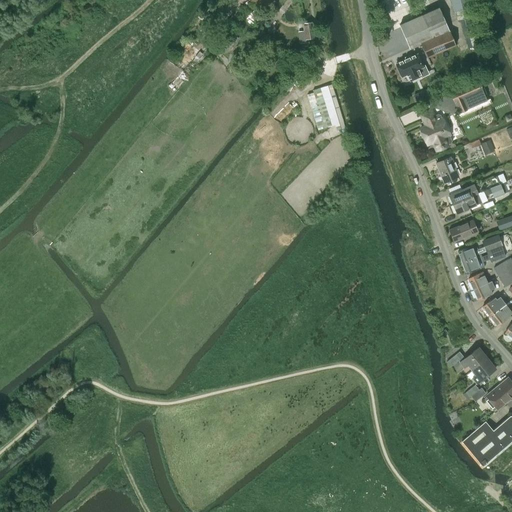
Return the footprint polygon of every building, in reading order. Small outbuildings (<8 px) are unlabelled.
[(256,20),(261,14),(271,0),(251,0),(248,4),(255,9),(250,15),(256,20)] [(469,0),(450,0),(454,12),(457,11),(459,20),(461,19),(473,17),(469,0)] [(438,7),(399,25),(409,48),(410,49),(421,44),(421,43),(449,31),(438,7)] [(303,31),(301,31),(298,32),(299,43),(309,42),(308,39),(314,38),(312,22),(302,23),(303,31)] [(449,31),(421,43),(421,44),(427,57),(455,46),(450,33),(449,31)] [(395,62),(403,59),(401,53),(393,56),(395,62)] [(417,54),(395,64),(398,70),(401,77),(407,74),(410,81),(421,76),(419,73),(418,69),(419,69),(423,67),(420,61),(417,54)] [(479,82),(451,94),(459,113),(468,109),(467,109),(486,100),(482,89),(479,82)] [(306,95),(311,112),(318,131),(334,125),(335,130),(346,127),(332,84),(312,90),(313,92),(306,94),(306,95)] [(452,141),(449,135),(442,119),(441,119),(439,116),(437,115),(433,117),(433,116),(423,120),(425,126),(420,128),(427,145),(432,143),(436,151),(448,145),(451,144),(452,141)] [(489,141),(481,144),(485,154),(493,151),(489,141)] [(444,183),(458,177),(449,157),(435,163),(444,183)] [(500,184),(491,188),(495,196),(503,192),(500,184)] [(468,187),(449,195),(452,204),(472,196),(477,194),(473,185),(468,187)] [(472,196),(452,204),(456,214),(476,206),(476,205),(481,203),(487,200),(483,191),(477,194),(472,196)] [(504,221),(497,224),(499,230),(506,228),(511,225),(511,215),(503,219),(504,221)] [(454,241),(472,234),(477,232),(472,220),(449,230),(454,241)] [(486,253),(489,252),(502,247),(498,235),(481,241),(486,253)] [(476,257),(472,246),(457,251),(461,263),(476,257)] [(480,269),(480,268),(484,267),(480,256),(476,257),(461,263),(466,275),(480,269)] [(511,260),(510,258),(493,268),(498,276),(511,267),(511,260)] [(511,267),(498,276),(504,287),(511,282),(511,279),(511,278),(511,277),(511,267)] [(482,271),(467,278),(472,289),(488,283),(482,271)] [(488,283),(472,289),(478,300),(478,301),(493,294),(492,292),(496,290),(491,281),(488,283)] [(494,297),(482,306),(489,316),(502,307),(505,304),(500,297),(496,299),(494,297)] [(502,307),(489,316),(497,326),(509,316),(508,315),(511,313),(505,304),(502,307)] [(463,356),(458,361),(459,362),(464,368),(468,365),(472,370),(487,358),(478,347),(464,358),(463,356)] [(456,354),(446,362),(450,367),(458,361),(463,356),(459,351),(456,354)] [(487,358),(472,370),(476,375),(472,378),(476,384),(495,369),(487,358)] [(511,397),(511,383),(507,378),(486,395),(498,409),(511,397)] [(469,397),(471,396),(479,390),(475,385),(465,392),(469,397)] [(479,390),(471,396),(475,401),(485,393),(481,388),(479,390)] [(511,442),(511,417),(510,415),(493,430),(485,421),(461,441),(483,467),(511,442)]
